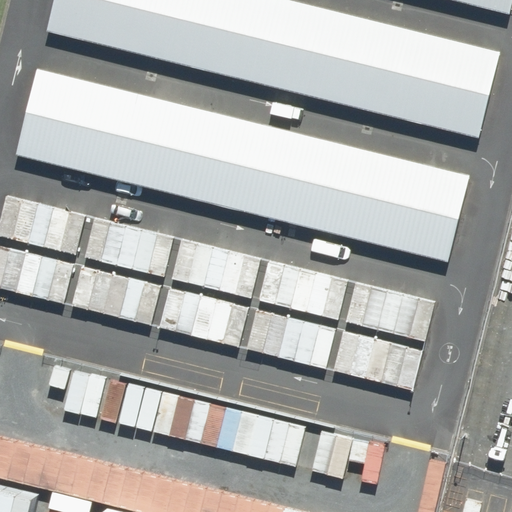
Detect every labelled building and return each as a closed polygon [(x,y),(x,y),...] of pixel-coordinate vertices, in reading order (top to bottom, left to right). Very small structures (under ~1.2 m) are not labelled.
[(476,22),(381,0),(34,0),(31,15),(456,112),(476,22)] [(453,142),(18,43),(0,123),(0,149),(429,247),(453,142)] [(91,212),(9,193),(0,230),(0,231),(81,251),(91,212)] [(179,234),(97,213),(87,253),(169,273),(179,234)] [(265,255),(185,235),(175,274),(256,294),(265,255)] [(78,260),(0,241),(0,282),(69,299),(78,260)] [(352,277),(273,257),(263,295),(342,316),(352,277)] [(166,283),(84,262),(74,302),(156,322),(166,283)] [(440,298),(359,278),(349,317),(430,337),(440,298)] [(253,304),(173,283),(163,322),(243,343),(253,304)] [(340,325),(259,305),(249,345),(330,366),(340,325)] [(428,348),(347,327),(337,366),(418,387),(428,348)] [(319,511),(0,431),(0,471),(164,511),(319,511)] [(439,511),(451,461),(434,457),(421,511),(439,511)]
